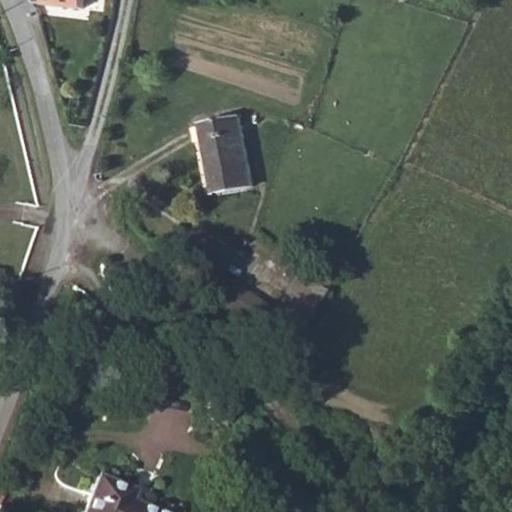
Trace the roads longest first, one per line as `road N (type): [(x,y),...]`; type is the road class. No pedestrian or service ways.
road 1 (track): [(373,511),(319,467),(162,287),(70,240)]
road 2 (unclassified): [(0,427),(70,240),(62,176)]
road 3 (unclassified): [(62,176),(87,153),(129,0)]
road 4 (unclassified): [(62,176),(11,0)]
